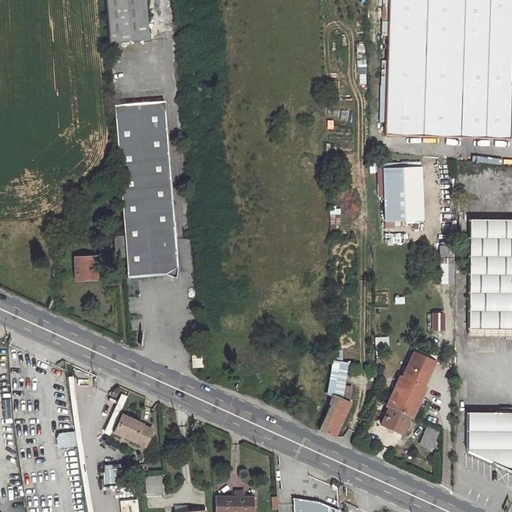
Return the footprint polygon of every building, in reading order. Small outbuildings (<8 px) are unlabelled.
[(104,0),(108,44),(147,41),(143,0),(104,0)] [(388,35),(388,60),(387,85),(386,122),(385,135),(510,138),(511,72),(511,0),(382,0),(382,35),(388,35)] [(177,265),(165,102),(113,106),(122,231),(124,257),(126,276),(165,274),(175,277),(177,265)] [(384,169),(385,220),(423,218),(422,168),(384,169)] [(511,329),(511,220),(469,220),(467,329),(511,329)] [(113,231),(115,257),(124,257),(122,231),(113,231)] [(68,242),(67,234),(51,235),(52,243),(68,242)] [(441,245),(440,283),(451,283),(452,245),(441,245)] [(96,278),(95,257),(75,258),(76,279),(96,278)] [(432,314),(432,328),(442,328),(442,314),(432,314)] [(397,436),(432,360),(412,351),(377,427),(397,436)] [(193,366),(202,365),(202,352),(192,353),(193,366)] [(339,401),(346,364),(332,361),(323,394),(329,396),(334,398),(339,401)] [(329,396),(316,429),(320,431),(334,398),(329,396)] [(339,401),(334,398),(320,431),(334,437),(349,403),(339,401)] [(511,472),(511,413),(466,412),(466,452),(511,472)] [(153,430),(122,416),(114,433),(145,447),(153,430)] [(430,449),(438,431),(426,426),(418,443),(430,449)] [(72,432),(55,433),(55,447),(73,446),(72,432)] [(101,484),(118,484),(118,465),(101,465),(101,484)] [(144,495),(162,494),(161,476),(143,477),(144,495)] [(290,499),(291,511),(335,511),(318,502),(290,499)] [(254,511),(255,500),(217,500),(216,511),(254,511)]
